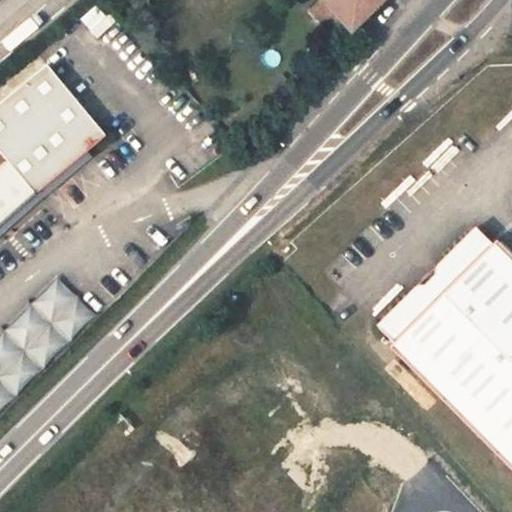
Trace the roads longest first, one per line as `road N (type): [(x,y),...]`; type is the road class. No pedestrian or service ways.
road 1 (primary): [(233,241),(300,191),(507,0)]
road 2 (primary): [(0,471),(233,241)]
road 3 (unclassified): [(285,176),(205,194),(59,252),(0,309)]
road 4 (primary): [(433,0),(285,176)]
road 5 (unclassified): [(511,161),(372,286)]
